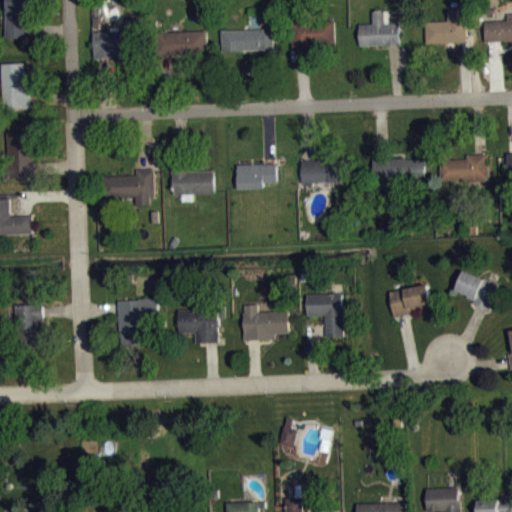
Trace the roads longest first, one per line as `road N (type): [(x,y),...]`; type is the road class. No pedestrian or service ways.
road 1 (residential): [(0,392),(428,376),(450,358)]
road 2 (residential): [(77,115),(511,95)]
road 3 (residential): [(85,389),(71,0)]
